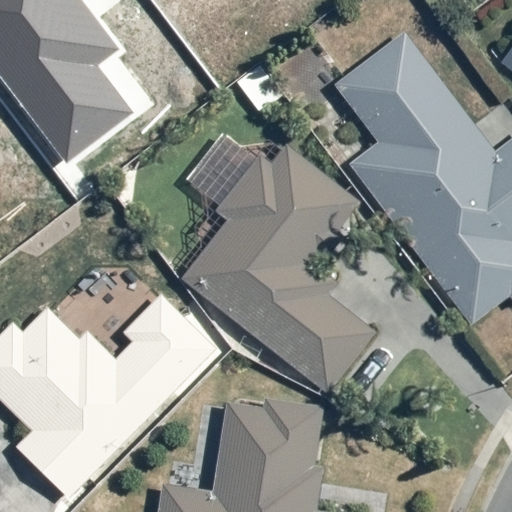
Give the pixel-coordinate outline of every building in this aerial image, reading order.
[(133,111),(96,63),(118,47),(82,0),(0,0),(0,76),(66,162),(133,111)] [(511,139),(495,152),(408,35),(338,87),(379,143),(352,163),(472,325),(511,295),(511,139)] [(378,331),(330,294),(340,282),(318,265),(366,204),(291,146),(276,165),(263,156),(221,210),(233,219),(186,281),(330,392),(378,331)] [(16,323),(0,338),(0,396),(36,431),(19,448),(72,499),(219,348),(164,295),(126,334),(135,342),(119,360),(89,331),(81,339),(48,308),(25,331),(16,323)] [(266,407),(228,401),(214,495),(164,487),(160,511),(328,511),(319,511),(326,466),(317,465),(325,406),(268,398),(266,407)]
